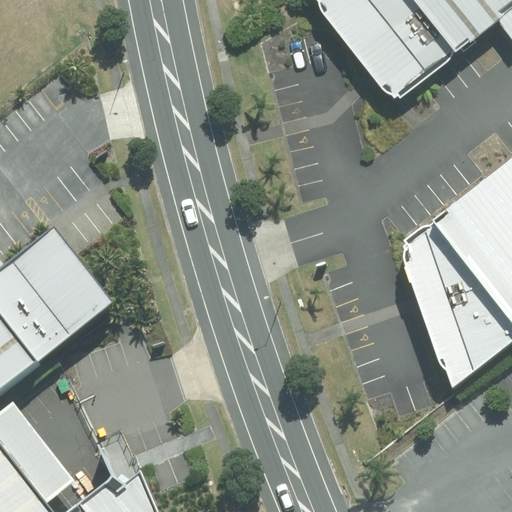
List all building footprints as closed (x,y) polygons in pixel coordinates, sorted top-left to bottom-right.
[(511,0),(322,0),(408,103),(511,23),(511,0)] [(511,162),(405,245),(455,389),(511,345),(511,162)] [(0,398),(45,363),(120,304),(69,241),(60,229),(11,268),(0,276),(0,398)] [(0,254),(0,276),(11,268),(0,254)] [(78,483),(18,405),(0,418),(0,434),(53,503),(78,483)] [(0,434),(0,511),(161,511),(146,473),(130,486),(125,482),(121,478),(76,511),(59,511),(53,503),(0,434)]
